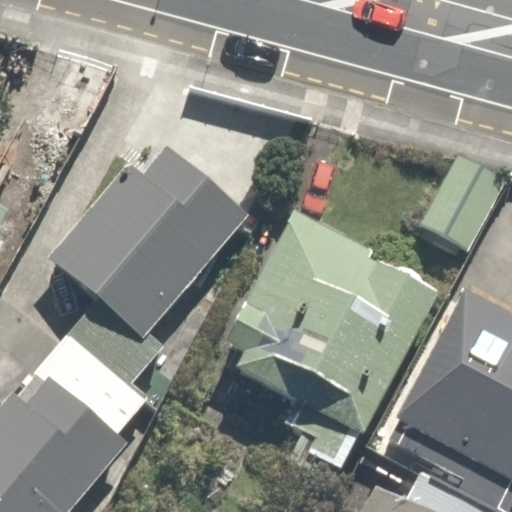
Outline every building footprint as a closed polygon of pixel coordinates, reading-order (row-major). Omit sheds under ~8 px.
[(157,182),(126,156),(44,258),(92,296),(159,349),(258,226),(175,160),(157,182)] [(511,203),(511,187),(468,160),(423,234),(474,265),(511,203)] [(295,222),(236,343),(257,354),(242,380),(279,398),(286,384),(308,395),(284,444),(349,476),(439,292),(295,222)] [(0,283),(15,256),(0,247),(0,283)] [(426,477),(491,511),(511,511),(511,308),(473,287),(384,454),(426,477)] [(136,393),(166,355),(159,349),(92,296),(0,409),(0,511),(77,511),(158,411),(136,393)] [(369,511),(491,511),(426,477),(407,511),(406,511),(377,496),(369,511)]
